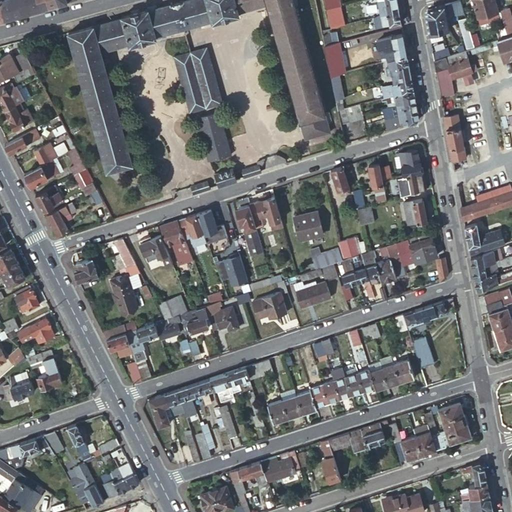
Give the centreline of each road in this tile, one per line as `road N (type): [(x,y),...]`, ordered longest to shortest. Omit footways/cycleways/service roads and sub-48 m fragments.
road 1 (residential): [(43,251),(433,124)]
road 2 (residential): [(463,283),(117,398)]
road 3 (residential): [(160,482),(483,379)]
road 4 (residential): [(291,511),(494,445)]
road 5 (residential): [(43,251),(117,398)]
road 6 (residential): [(433,124),(463,283)]
road 7 (residential): [(117,398),(0,437)]
road 8 (residential): [(411,3),(433,124)]
